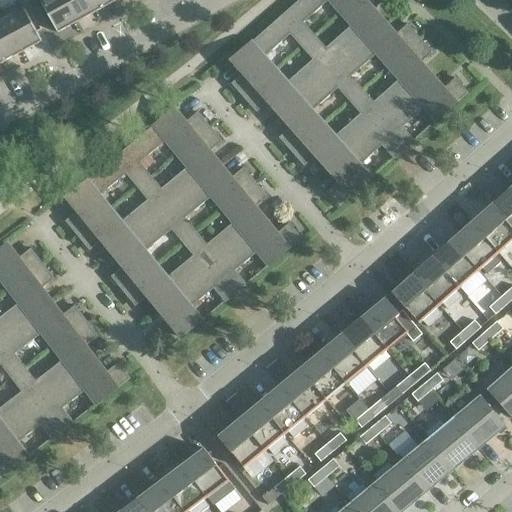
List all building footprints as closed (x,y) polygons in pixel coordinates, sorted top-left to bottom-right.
[(77,23),(64,0),(41,0),(40,1),(58,33),(68,28),(68,26),(72,24),(73,25),(77,23)] [(95,13),(87,0),(64,0),(77,23),(86,18),(86,17),(90,14),(91,15),(95,13)] [(113,3),(111,0),(87,0),(95,13),(104,8),(104,7),(108,5),(109,6),(113,3)] [(299,0),(284,14),(308,42),(315,36),(304,23),(329,1),(340,13),(355,0),(299,0)] [(384,0),(355,0),(340,13),(352,26),(351,27),(326,48),(315,36),(308,42),(332,69),(386,21),(375,8),(384,0)] [(2,12),(6,20),(24,52),(33,47),(32,46),(37,44),(37,45),(42,42),(21,2),(2,12)] [(308,42),(284,14),(253,42),(252,41),(229,61),(242,75),(231,84),(244,99),(276,70),(265,57),(290,35),(302,48),(308,42)] [(24,52),(6,20),(0,22),(0,51),(6,62),(15,57),(14,56),(19,53),(19,54),(24,52)] [(397,34),(386,21),(332,69),(356,96),(363,90),(352,77),(376,56),(377,55),(388,67),(420,39),(408,24),(397,34)] [(433,53),(420,39),(388,67),(399,80),(374,102),(363,90),(356,96),(380,123),(434,75),(423,62),(433,53)] [(332,69),(308,42),(302,48),(313,60),(287,83),(276,70),(244,99),(256,113),(267,104),(278,116),(332,69)] [(356,96),(332,69),(278,116),(289,129),(279,138),(291,153),(324,124),(313,111),(338,89),(349,102),(356,96)] [(445,88),(434,75),(380,123),(404,150),(414,142),(402,128),(424,109),(425,109),(436,122),(469,93),(455,78),(445,88)] [(380,123),(356,96),(349,102),(360,114),(336,136),(335,137),(324,124),(291,153),(304,167),(315,158),(326,170),(380,123)] [(152,126),(153,127),(120,154),(144,182),(151,176),(140,163),(166,142),(177,155),(210,127),(198,112),(187,121),(175,107),(152,126)] [(404,150),(380,123),(326,170),(337,183),(326,192),(340,207),(372,179),(360,165),(361,165),(383,146),(394,159),(404,150)] [(222,142),(210,127),(177,155),(188,168),(161,189),(151,176),(144,182),(167,210),(222,164),(212,151),(222,142)] [(144,182),(120,154),(88,180),(88,179),(64,198),(76,213),(65,222),(77,237),(111,209),(100,196),(126,175),(137,188),(144,182)] [(233,177),(222,164),(167,210),(190,238),(196,232),(186,219),(212,197),(223,210),(256,183),(244,168),(233,177)] [(167,210),(144,182),(137,188),(148,201),(122,221),(121,222),(111,209),(77,237),(90,251),(100,242),(111,255),(167,210)] [(268,198),(256,183),(223,210),(233,223),(207,245),(196,232),(190,238),(212,265),(268,220),(257,207),(268,198)] [(511,188),(502,196),(503,197),(505,199),(495,208),(492,205),(491,205),(511,228),(511,188)] [(511,228),(491,205),(482,214),(483,214),(485,216),(475,225),(472,222),(472,223),(499,254),(500,253),(499,252),(511,241),(511,228)] [(190,238),(167,210),(111,255),(122,268),(111,277),(123,292),(156,265),(146,252),(172,230),(183,243),(190,238)] [(279,233),(268,220),(212,265),(236,294),(246,285),(235,272),(257,254),(258,253),(269,267),(302,239),(290,224),(279,233)] [(499,254),(472,223),(462,231),(463,232),(464,232),(465,234),(455,243),(453,240),(452,240),(479,271),(480,271),(480,270),(481,268),(488,275),(502,262),(496,256),(498,254),(498,255),(499,254)] [(212,265),(190,238),(183,243),(193,256),(167,278),(156,265),(123,292),(135,307),(146,298),(157,311),(212,265)] [(479,271),(452,240),(443,249),(444,249),(446,251),(435,260),(433,257),(432,258),(460,289),(461,288),(460,287),(478,271),(479,272),(479,271)] [(0,249),(0,279),(9,290),(43,264),(31,249),(20,257),(9,242),(0,249)] [(460,289),(432,258),(423,266),(424,267),(426,269),(416,278),(413,275),(412,275),(440,306),(441,306),(440,305),(442,303),(448,310),(462,297),(456,291),(458,289),(459,290),(460,289)] [(54,279),(43,264),(9,290),(19,304),(0,317),(0,342),(54,301),(43,288),(54,279)] [(236,294),(212,265),(157,311),(167,324),(157,333),(169,348),(203,321),(192,307),(214,289),(226,302),(236,294)] [(440,306),(412,275),(403,284),(404,284),(406,286),(396,295),(393,292),(392,293),(420,325),(421,323),(420,322),(422,321),(428,327),(442,315),(436,308),(438,306),(439,307),(440,306)] [(511,287),(502,297),(508,304),(511,300),(511,287)] [(508,304),(502,297),(489,308),(496,315),(508,304)] [(386,298),(372,310),(373,311),(373,310),(375,312),(364,321),(362,318),(361,319),(388,351),(389,350),(388,349),(406,334),(407,335),(409,333),(396,319),(400,316),(386,298)] [(64,314),(54,301),(0,342),(0,349),(18,373),(25,368),(15,355),(42,334),(52,347),(87,321),(75,306),(64,314)] [(388,351),(361,319),(352,327),(352,328),(353,327),(354,329),(344,338),(341,335),(341,336),(367,368),(368,367),(367,366),(370,365),(385,353),(386,351),(387,352),(388,351)] [(98,336),(87,321),(52,347),(63,361),(36,381),(25,368),(18,373),(40,402),(97,358),(87,345),(98,336)] [(475,321),(462,332),(469,339),(481,328),(475,321)] [(503,329),(497,322),(485,333),(491,340),(503,329)] [(469,339),(462,332),(450,343),(456,350),(469,339)] [(491,340),(485,333),(472,344),(479,351),(491,340)] [(367,368),(341,336),(331,343),(332,344),(334,346),(324,355),(321,352),(320,352),(347,384),(348,384),(347,383),(366,367),(366,368),(367,368)] [(18,373),(0,349),(0,366),(1,366),(11,379),(18,373)] [(347,384),(320,352),(311,360),(312,361),(314,363),(303,372),(301,369),(300,369),(327,401),(328,400),(327,400),(329,399),(345,384),(346,385),(347,384)] [(108,372),(97,358),(40,402),(63,431),(73,423),(62,409),(63,409),(86,391),(97,405),(131,379),(119,363),(108,372)] [(422,366),(409,377),(415,384),(428,373),(422,366)] [(327,401),(300,369),(291,377),(291,378),(292,378),(293,380),(283,388),(280,386),(306,418),(307,417),(306,416),(325,401),(326,402),(327,401)] [(511,370),(489,391),(490,392),(511,416),(511,370)] [(0,432),(40,402),(18,373),(11,379),(21,392),(0,408),(0,432)] [(443,381),(437,374),(424,384),(431,392),(443,381)] [(415,384),(409,377),(396,387),(402,395),(415,384)] [(431,392),(424,384),(412,395),(418,402),(431,392)] [(306,418),(280,386),(270,394),(271,395),(273,397),(263,405),(260,402),(259,403),(286,435),(287,434),(286,433),(288,432),(294,439),(308,427),(303,420),(305,418),(305,419),(306,418)] [(481,397),(454,420),(478,449),(479,448),(476,446),(489,435),(491,437),(490,437),(491,438),(505,427),(504,425),(504,426),(481,399),(482,399),(481,397)] [(381,400),(368,410),(375,418),(387,407),(381,400)] [(63,431),(40,402),(0,432),(0,479),(29,457),(18,443),(41,425),(52,439),(63,431)] [(286,435),(259,403),(250,411),(251,412),(251,411),(253,413),(242,422),(240,419),(239,420),(266,452),(267,451),(266,450),(268,448),(274,456),(288,444),(282,436),(284,435),(285,436),(286,435)] [(375,418),(368,410),(356,421),(362,428),(375,418)] [(391,424),(385,416),(373,427),(379,434),(391,424)] [(266,452),(239,420),(230,428),(230,429),(231,428),(232,430),(222,439),(219,436),(218,437),(245,469),(246,468),(245,467),(264,452),(265,453),(266,452)] [(478,449),(454,420),(445,427),(440,421),(425,433),(430,439),(428,441),(452,471),(453,470),(450,467),(463,456),(465,458),(465,459),(465,460),(478,449)] [(379,434),(373,427),(360,438),(366,445),(379,434)] [(341,433),(328,444),(334,451),(347,441),(341,433)] [(452,471),(428,441),(419,448),(414,442),(399,455),(404,461),(402,463),(426,492),(427,491),(425,488),(437,478),(439,480),(440,481),(452,471)] [(334,451),(328,444),(315,455),(321,462),(334,451)] [(193,459),(192,458),(182,465),(207,498),(208,497),(227,482),(228,483),(229,482),(204,449),(203,450),(205,453),(194,461),(193,459)] [(340,467),(334,459),(321,470),(327,477),(340,467)] [(426,492),(402,463),(393,470),(388,464),(373,476),(378,482),(376,484),(399,511),(400,511),(399,510),(412,499),(413,501),(414,502),(426,492)] [(207,498),(182,465),(182,466),(184,469),(173,477),(172,475),(171,473),(161,481),(184,511),(187,511),(189,511),(202,511),(209,507),(204,500),(206,498),(207,499),(207,498)] [(300,467),(287,478),(293,485),(306,475),(300,467)] [(327,477),(321,470),(308,481),(314,488),(327,477)] [(293,485),(287,478),(274,488),(280,496),(293,485)] [(184,511),(161,481),(163,485),(152,493),(151,491),(151,490),(150,489),(140,497),(151,511),(184,511)] [(399,511),(376,484),(368,491),(362,485),(347,498),(352,504),(350,506),(355,511),(399,511)] [(151,511),(140,497),(142,500),(131,509),(129,507),(130,506),(129,505),(120,511),(151,511)]
